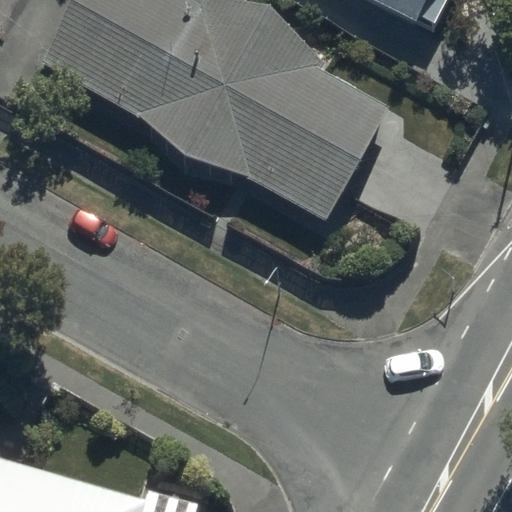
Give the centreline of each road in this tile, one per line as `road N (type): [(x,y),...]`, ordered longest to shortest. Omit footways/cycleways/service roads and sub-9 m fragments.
road 1 (residential): [(437,478),(0,233)]
road 2 (tertiary): [(511,345),(437,478)]
